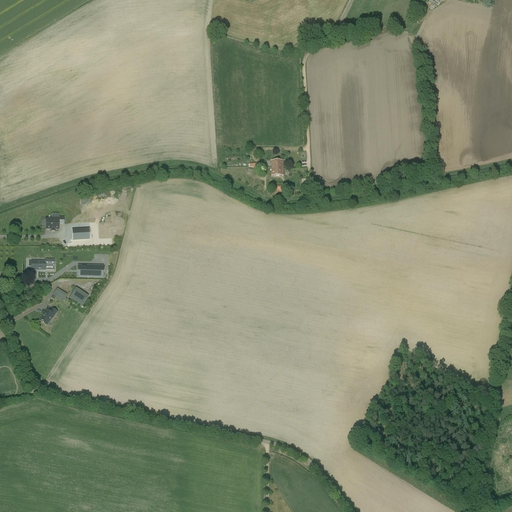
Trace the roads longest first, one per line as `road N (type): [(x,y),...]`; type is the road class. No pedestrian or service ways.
road 1 (unclassified): [(348,511),(289,449),(42,389),(0,313)]
road 2 (unclassified): [(303,195),(310,170),(307,60),(351,0)]
